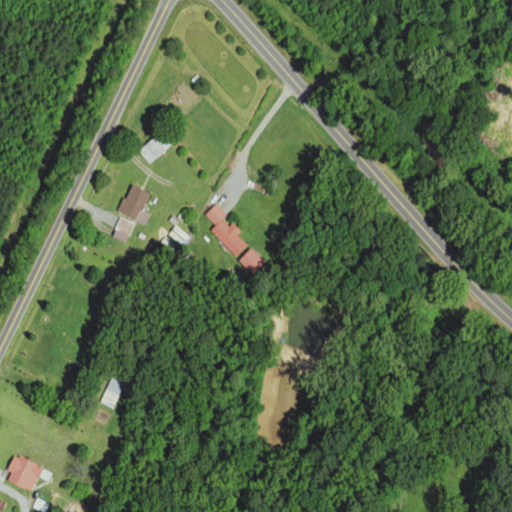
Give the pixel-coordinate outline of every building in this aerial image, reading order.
[(162,133),(138,148),(146,161),(171,146),(162,133)] [(148,192),(129,183),(117,211),(144,223),(148,213),(141,210),(148,192)] [(225,213),(215,203),(203,214),(214,225),(209,229),(235,256),(247,244),(236,234),(240,230),(231,222),(228,225),(221,218),(225,213)] [(177,223),(179,219),(172,215),(168,220),(174,224),(168,235),(183,244),(191,231),(177,223)] [(111,236),(125,241),(132,221),(118,216),(111,236)] [(262,263),(251,248),(237,258),(248,273),(262,263)] [(123,383),(110,377),(99,402),(113,407),(123,383)] [(41,469),(14,453),(5,469),(10,472),(6,479),(28,492),(41,469)]
